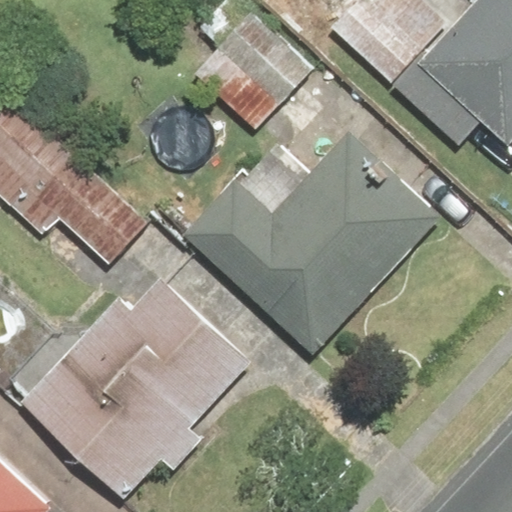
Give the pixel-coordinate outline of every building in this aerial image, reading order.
[(511,0),(483,0),(466,17),(448,0),(363,0),(345,19),(472,144),(493,122),(511,140),(511,0)] [(261,6),(199,61),(260,129),(322,74),(261,6)] [(74,207),(123,248),(155,210),(18,93),(0,115),(0,183),(55,230),(74,207)] [(249,167),(196,224),(331,346),(459,206),(370,125),(294,208),(249,167)] [(212,414),(274,348),(160,241),(24,387),(138,493),(176,453),(191,467),(227,428),(212,414)] [(0,511),(70,511),(0,440),(0,511)]
